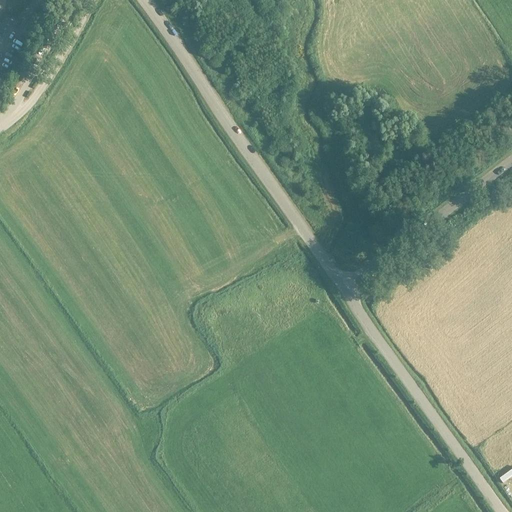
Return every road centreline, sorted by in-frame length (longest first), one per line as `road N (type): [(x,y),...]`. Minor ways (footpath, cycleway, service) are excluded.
road 1 (unclassified): [(343,288),(142,0)]
road 2 (unclassified): [(500,511),(343,288)]
road 3 (unclassified): [(343,288),(511,158)]
road 4 (unclassified): [(7,121),(27,106),(90,0)]
road 5 (unclassified): [(78,0),(7,121)]
